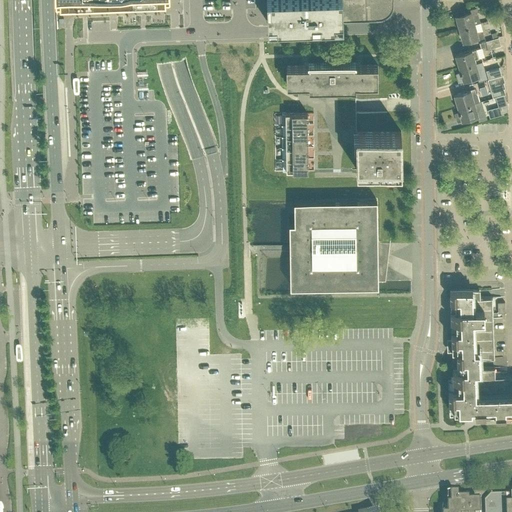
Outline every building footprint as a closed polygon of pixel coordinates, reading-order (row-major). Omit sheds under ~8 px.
[(266,0),(268,22),(268,24),(343,21),(343,19),(379,18),(384,17),(388,15),(391,11),(393,7),(393,2),(393,0),(266,0)] [(460,28),(474,24),(474,23),(480,22),(475,7),(467,10),(468,12),(456,15),(460,28)] [(487,20),(500,16),(497,9),(485,13),(487,20)] [(474,24),(460,28),(464,41),(475,38),(476,40),(484,37),(482,31),(476,32),(474,24)] [(480,47),(482,48),(485,48),(487,48),(487,49),(501,45),(501,44),(499,37),(499,36),(493,38),(485,40),(479,42),(480,47)] [(479,58),(476,48),(456,54),(459,67),(476,62),(475,59),(479,58)] [(355,64),(355,62),(308,62),(308,65),(286,65),(286,85),(297,84),(308,84),(308,88),(355,88),(356,88),(356,85),(356,84),(378,83),(377,64),(355,64)] [(476,62),(459,67),(461,71),(460,71),(460,72),(456,73),(458,82),(479,76),(477,69),(479,68),(478,66),(477,66),(476,62)] [(488,78),(502,74),(500,66),(486,70),(488,78)] [(493,96),(505,93),(503,87),(505,87),(503,81),(504,81),(503,74),(488,79),(493,96)] [(297,112),(297,113),(298,112),(298,124),(299,136),(299,147),(299,158),(299,170),(301,170),(308,170),(314,170),(314,176),(352,175),(352,169),(356,169),(356,143),(356,132),(356,112),(356,105),(355,88),(356,88),(356,85),(354,85),(354,80),(309,81),(309,84),(297,84),(297,112)] [(458,107),(474,102),(479,101),(477,93),(476,93),(474,88),(454,94),(458,107)] [(474,102),(458,107),(459,111),(458,111),(458,112),(454,113),(457,121),(478,115),(479,119),(486,117),(481,100),(479,101),(474,102)] [(490,117),(503,114),(501,105),(487,109),(490,117)] [(281,124),(307,124),(307,117),(306,117),(306,114),(307,114),(307,112),(298,112),(297,112),(285,113),(282,113),(282,124),(281,124)] [(282,136),(308,135),(307,128),(306,128),(306,125),(307,125),(307,124),(281,124),(281,125),(282,125),(282,135),(282,136)] [(401,169),(401,131),(357,132),(353,132),(354,143),(356,143),(356,169),(365,169),(365,172),(372,172),(372,169),(384,169),(385,169),(385,171),(393,171),(393,169),(401,169)] [(282,147),(308,147),(308,140),(306,140),(306,136),(308,136),(308,135),(282,136),(282,147)] [(282,159),(308,158),(308,151),(306,151),(306,148),(308,148),(308,147),(282,147),(282,148),(283,158),(282,158),(282,159)] [(308,158),(282,159),(283,159),(283,170),(286,170),(296,170),(299,170),(301,170),(308,170),(308,162),(307,162),(307,159),(308,159),(308,158)] [(290,286),(378,284),(377,243),(377,199),(294,200),(294,222),(289,222),(290,286)] [(511,375),(495,376),(495,366),(483,367),(482,357),(494,357),(492,296),(480,297),(480,288),(450,289),(452,349),(458,349),(458,368),(453,368),(453,377),(448,377),(449,409),(471,408),(471,415),(511,413),(511,375)] [(511,511),(511,496),(491,497),(485,502),(485,511),(511,511)] [(479,511),(479,506),(469,506),(469,503),(458,503),(458,498),(450,498),(450,509),(447,509),(447,511),(479,511)]
